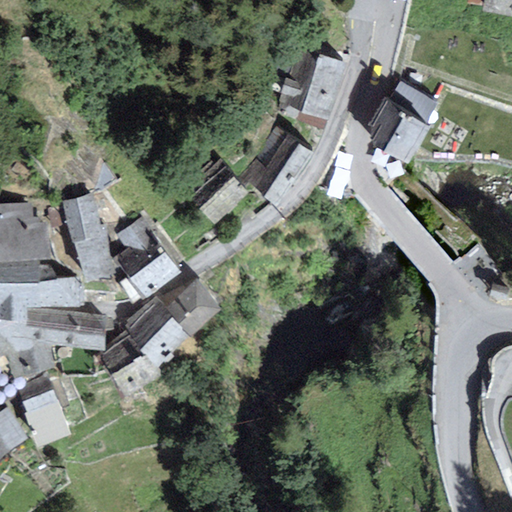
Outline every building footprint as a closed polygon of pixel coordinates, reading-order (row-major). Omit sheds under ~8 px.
[(511,0),(482,0),(482,4),(511,9),(511,0)] [(340,59),(281,41),(271,71),(289,77),(282,99),(324,112),(340,59)] [(388,99),(383,97),(373,116),(373,135),(404,153),(423,119),(419,117),(429,99),(397,82),(388,99)] [(309,146),(288,133),(266,167),(257,162),(247,176),(277,195),(309,146)] [(218,159),(189,186),(214,212),(243,185),(218,159)] [(98,227),(89,193),(64,201),(87,272),(111,267),(104,226),(98,227)] [(30,204),(0,203),(0,252),(48,253),(45,221),(38,221),(38,216),(31,216),(30,204)] [(177,266),(142,220),(120,236),(129,248),(121,254),(147,288),(177,266)] [(0,298),(80,300),(80,276),(55,276),(40,257),(0,257),(0,298)] [(216,300),(194,278),(165,307),(157,299),(127,327),(132,332),(103,350),(125,385),(157,367),(153,360),(216,300)] [(510,285),(491,280),(487,295),(506,300),(510,285)] [(0,395),(1,397),(19,382),(17,372),(52,363),(45,338),(102,341),(104,316),(0,310),(0,395)] [(48,377),(20,387),(38,435),(66,425),(48,377)] [(0,449),(24,434),(6,408),(0,412),(0,449)]
